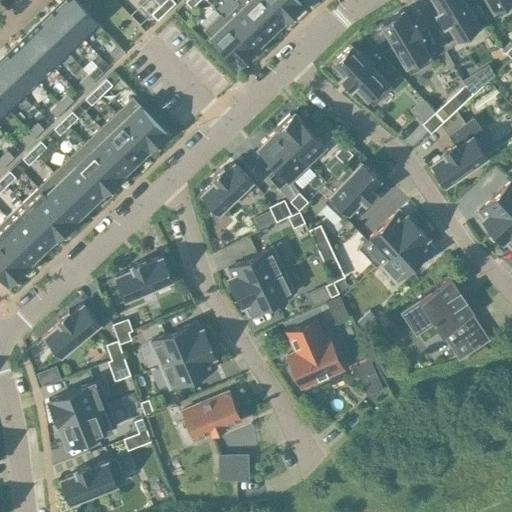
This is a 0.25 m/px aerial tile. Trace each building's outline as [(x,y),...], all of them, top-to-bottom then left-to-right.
[(76,0),(63,0),(55,7),(82,36),(97,21),(76,0)] [(163,0),(160,4),(166,10),(175,1),(173,0),(163,0)] [(220,12),(219,13),(253,48),(269,33),(237,0),(235,0),(237,2),(223,15),(220,12)] [(237,0),(269,33),(284,18),(267,0),(237,0)] [(298,0),(267,0),(284,18),(301,2),(298,0)] [(444,24),(447,22),(459,41),(481,28),(464,0),(433,0),(439,8),(436,10),(444,24)] [(487,0),(493,8),(506,0),(487,0)] [(166,10),(160,4),(151,13),(157,19),(166,10)] [(82,36),(55,7),(40,22),(67,50),(82,36)] [(402,9),(380,22),(410,72),(432,59),(418,36),(421,34),(413,20),(410,22),(402,9)] [(237,63),(253,48),(219,13),(203,28),(237,63)] [(67,50),(40,22),(25,36),(52,64),(67,50)] [(25,36),(10,50),(37,78),(52,64),(25,36)] [(340,75),(351,86),(354,84),(372,104),(391,86),(351,43),(332,61),(343,72),(340,75)] [(119,44),(110,53),(116,58),(124,50),(119,44)] [(0,69),(22,93),(37,78),(10,50),(0,59),(0,69)] [(505,52),(496,60),(502,66),(511,58),(505,52)] [(97,65),(88,73),(94,79),(103,71),(97,65)] [(0,69),(0,99),(7,107),(22,93),(0,69)] [(85,87),(94,79),(88,73),(80,82),(85,87)] [(112,83),(106,77),(95,87),(101,93),(112,83)] [(464,83),(457,89),(466,98),(472,92),(464,83)] [(95,87),(85,97),(91,103),(101,93),(95,87)] [(59,101),(64,107),(73,99),(67,93),(59,101)] [(115,111),(149,147),(166,131),(132,96),(115,111)] [(55,115),(64,107),(59,101),(50,110),(55,115)] [(441,105),(434,111),(443,119),(449,113),(441,105)] [(443,153),(431,162),(445,183),(486,155),(472,135),(482,128),(473,115),(464,122),(455,109),(440,123),(447,133),(453,142),(441,150),(443,153)] [(71,110),(62,118),(68,125),(77,116),(71,110)] [(149,147),(115,111),(100,126),(134,162),(149,147)] [(275,129),(309,164),(310,163),(307,160),(324,143),(294,111),(290,114),(289,113),(276,124),(278,126),(275,129)] [(434,111),(422,122),(430,132),(443,120),(434,111)] [(68,125),(62,118),(53,127),(59,133),(68,125)] [(29,130),(34,135),(43,127),(38,121),(29,130)] [(100,126),(84,141),(118,177),(134,162),(100,126)] [(309,164),(275,129),(257,146),(291,181),(309,164)] [(26,144),(34,135),(29,130),(20,138),(26,144)] [(40,139),(31,148),(37,154),(46,146),(40,139)] [(84,141),(68,156),(102,192),(118,177),(84,141)] [(37,154),(31,148),(22,157),(28,163),(37,154)] [(8,150),(0,156),(0,159),(4,164),(13,156),(8,150)] [(87,206),(102,192),(68,156),(53,171),(87,206)] [(338,176),(341,180),(323,200),(342,217),(360,197),(363,200),(374,188),(371,186),(378,178),(359,160),(351,169),(348,166),(338,176)] [(214,208),(216,207),(219,210),(251,180),(233,161),(225,168),(223,166),(211,177),(214,179),(201,191),(204,194),(202,196),(214,208)] [(328,167),(320,175),(326,181),(334,172),(328,167)] [(9,169),(0,177),(6,184),(15,176),(9,169)] [(87,206),(53,171),(37,186),(71,221),(87,206)] [(482,219),(492,230),(511,211),(511,177),(477,210),(484,217),(482,219)] [(37,186),(22,201),(55,236),(71,221),(37,186)] [(298,209),(307,200),(298,191),(289,200),(298,209)] [(287,215),(291,213),(284,198),(268,205),(276,220),(287,215)] [(40,251),(55,236),(22,201),(6,216),(40,251)] [(375,264),(417,225),(407,214),(405,216),(398,208),(358,246),(375,264)] [(291,213),(287,215),(293,226),(304,221),(299,210),(291,213)] [(511,211),(492,230),(503,241),(505,239),(511,246),(511,245),(511,211)] [(0,221),(0,240),(24,266),(40,251),(6,216),(0,221)] [(427,236),(417,225),(375,264),(375,265),(379,262),(395,279),(432,245),(425,238),(427,236)] [(315,243),(320,255),(332,249),(327,238),(315,243)] [(0,273),(8,282),(24,266),(0,240),(0,273)] [(228,277),(235,291),(282,268),(271,245),(226,267),(231,276),(228,277)] [(337,261),(332,249),(320,255),(325,266),(337,261)] [(145,257),(130,263),(131,267),(106,277),(116,301),(170,278),(160,254),(146,260),(145,257)] [(293,290),(282,268),(235,291),(241,305),(244,303),(248,312),(293,290)] [(459,288),(458,288),(450,276),(400,310),(415,332),(433,320),(442,332),(462,319),(467,326),(474,321),(469,314),(473,311),(465,299),(466,298),(459,288)] [(325,284),(330,295),(338,292),(333,280),(325,284)] [(338,295),(325,301),(334,319),(346,314),(338,295)] [(68,309),(56,319),(58,322),(41,336),(57,356),(99,321),(82,301),(70,311),(68,309)] [(357,320),(365,330),(378,318),(369,309),(357,320)] [(116,335),(128,330),(132,329),(128,317),(112,323),(116,335)] [(301,386),(303,384),(346,366),(332,333),(324,337),(315,318),(286,331),(294,350),(287,353),(301,386)] [(160,363),(208,342),(202,328),(199,329),(195,320),(150,340),(160,363)] [(457,357),(458,358),(489,337),(488,336),(485,338),(477,326),(453,342),(461,354),(457,357)] [(116,335),(117,338),(119,342),(131,338),(128,330),(116,335)] [(123,354),(119,342),(117,338),(105,343),(111,358),(123,354)] [(208,342),(160,363),(170,386),(215,366),(211,357),(214,355),(208,342)] [(126,362),(123,354),(111,358),(107,360),(110,368),(126,362)] [(368,356),(357,360),(366,382),(378,377),(368,356)] [(57,421),(107,401),(98,378),(48,398),(49,402),(47,403),(53,419),(56,418),(57,421)] [(240,419),(228,389),(182,409),(194,438),(210,431),(211,432),(224,427),(223,426),(240,419)] [(148,398),(140,401),(144,413),(152,410),(148,398)] [(116,425),(107,401),(57,421),(66,445),(116,425)] [(138,431),(146,428),(142,416),(133,419),(138,431)] [(146,428),(138,431),(142,443),(151,440),(146,428)] [(247,477),(246,453),(218,454),(219,478),(247,477)] [(73,468),(75,471),(60,477),(70,501),(124,479),(115,455),(89,465),(88,462),(73,468)]
